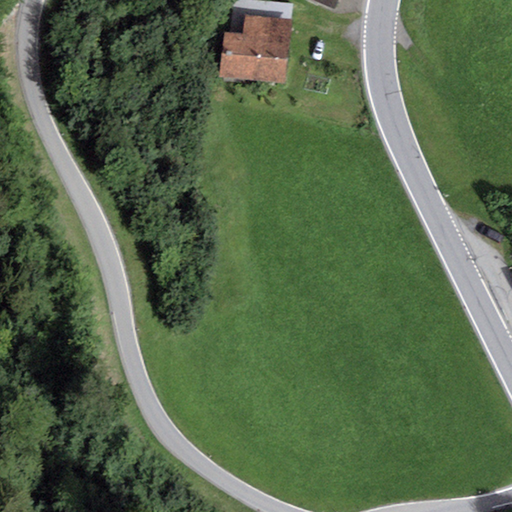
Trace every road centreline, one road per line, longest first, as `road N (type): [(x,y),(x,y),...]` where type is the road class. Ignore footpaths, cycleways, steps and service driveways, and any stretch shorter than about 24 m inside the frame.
road 1 (unclassified): [(33,0),(32,96),(99,230),(149,404),(196,459),(286,511)]
road 2 (tertiary): [(385,0),(379,55),(406,154),(511,368)]
